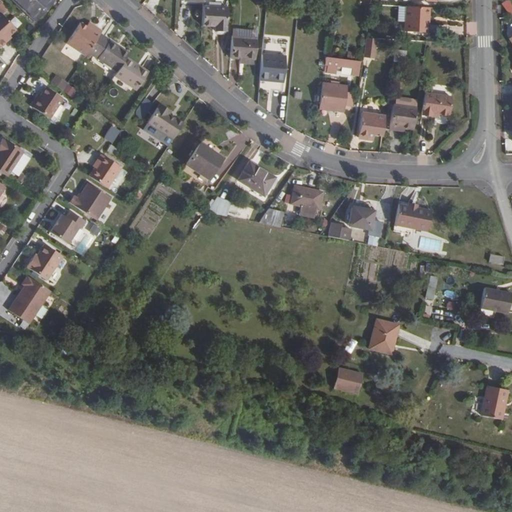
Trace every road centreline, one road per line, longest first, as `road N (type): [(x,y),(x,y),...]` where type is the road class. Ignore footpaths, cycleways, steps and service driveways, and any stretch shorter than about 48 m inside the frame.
road 1 (track): [(0,391),(499,511)]
road 2 (residential): [(111,0),(246,115),(317,159),(452,172)]
road 3 (residential): [(0,111),(59,148),(67,166),(0,268)]
road 4 (residential): [(487,127),(483,0)]
road 5 (residential): [(70,0),(0,104)]
